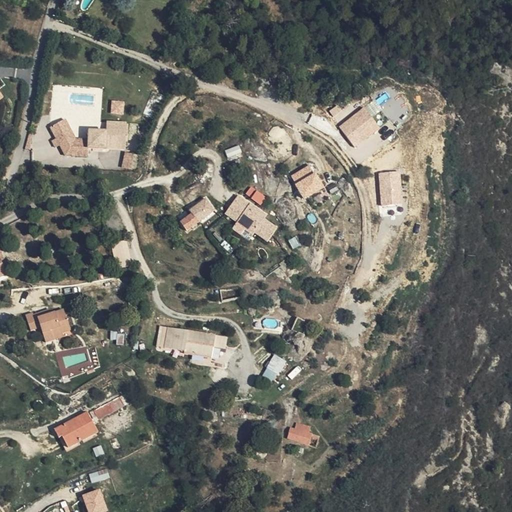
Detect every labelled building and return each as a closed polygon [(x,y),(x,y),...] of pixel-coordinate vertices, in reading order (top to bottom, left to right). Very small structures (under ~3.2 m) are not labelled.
[(380,97),(386,121),(407,116),(402,96),(387,99),(387,95),(380,97)] [(112,99),(110,99),(108,111),(113,112),(112,116),(119,118),(122,105),(112,103),(112,99)] [(366,108),(339,124),(352,147),(380,130),(366,108)] [(64,157),(87,158),(88,150),(105,151),(106,134),(88,134),(88,142),(75,142),(64,121),(49,129),(64,157)] [(120,168),(132,172),(137,158),(125,153),(120,168)] [(313,183),(300,161),(282,172),(295,193),(313,183)] [(378,173),(381,205),(402,203),(399,170),(378,173)] [(237,227),(242,230),(245,232),(247,229),(261,237),(268,224),(255,215),(251,213),(253,210),(230,196),(226,193),(215,212),(228,220),(227,221),(237,227)] [(205,209),(196,198),(181,210),(183,213),(172,222),(180,231),(193,219),(205,209)] [(237,227),(227,221),(224,227),(233,232),(237,227)] [(29,320),(42,315),(41,310),(24,316),(28,330),(32,328),(29,320)] [(36,341),(53,335),(61,331),(55,311),(42,315),(29,320),(32,328),(36,341)] [(28,330),(24,316),(24,314),(16,316),(22,332),(28,330)] [(284,330),(296,335),(301,323),(289,317),(284,330)] [(144,346),(152,348),(155,327),(147,326),(144,346)] [(155,327),(152,348),(172,351),(171,353),(198,358),(201,343),(202,335),(155,327)] [(54,338),(53,335),(36,341),(37,344),(54,338)] [(202,335),(201,343),(212,344),(214,337),(202,335)] [(274,354),(262,375),(274,382),(286,360),(274,354)] [(81,416),(87,425),(115,402),(109,393),(81,416)] [(78,417),(69,424),(77,433),(86,426),(78,417)] [(301,445),(304,434),(301,433),(303,429),(290,423),(288,428),(283,426),(279,437),(301,445)] [(77,433),(69,424),(50,441),(56,448),(59,446),(67,456),(93,434),(86,426),(77,433)] [(311,437),(304,434),(301,445),(307,448),(311,437)] [(81,495),(87,511),(104,511),(109,510),(99,488),(81,495)]
